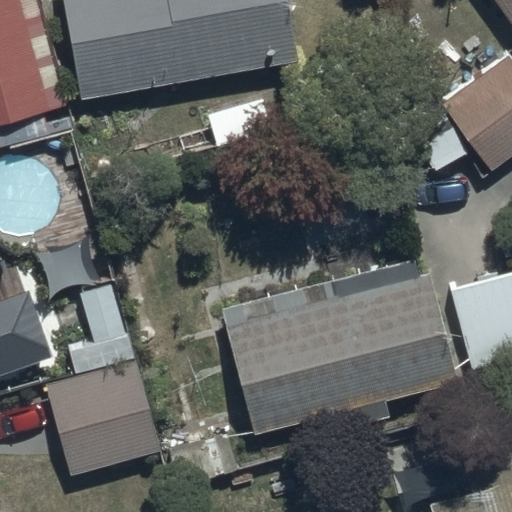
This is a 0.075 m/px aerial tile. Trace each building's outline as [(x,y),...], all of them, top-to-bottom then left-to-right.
[(62,91),(38,0),(0,0),(0,133),(48,121),(41,96),(62,91)] [(62,0),(76,81),(294,40),(286,0),(62,0)] [(511,0),(503,0),(511,11),(511,0)] [(467,133),(486,157),(511,137),(511,52),(503,41),(439,90),(452,107),(416,135),(434,158),(467,133)] [(217,290),(250,415),(453,361),(423,249),(336,272),(332,259),(217,290)] [(511,257),(443,274),(463,355),(511,343),(511,257)] [(123,325),(109,272),(75,281),(90,334),(123,325)] [(159,277),(126,286),(142,346),(175,337),(159,277)] [(128,343),(40,370),(69,461),(157,434),(128,343)] [(234,456),(222,417),(162,436),(173,474),(234,456)] [(511,511),(511,423),(467,435),(475,465),(427,477),(436,511),(511,511)]
